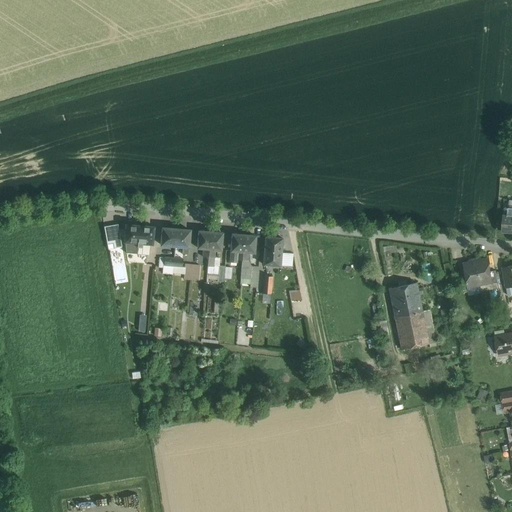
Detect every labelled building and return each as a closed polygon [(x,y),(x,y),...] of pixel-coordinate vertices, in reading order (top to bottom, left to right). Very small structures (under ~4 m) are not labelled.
[(511,208),(508,208),(508,216),(504,215),(503,232),(511,232),(511,208)] [(118,224),(104,226),(107,244),(113,243),(114,248),(122,247),(118,224)] [(140,226),(126,225),(125,242),(126,253),(137,254),(138,253),(139,243),(140,226)] [(154,227),(140,226),(139,243),(152,244),(154,227)] [(177,229),(163,228),(161,245),(169,246),(175,246),(177,229)] [(190,230),(177,229),(175,246),(183,247),(182,254),(187,254),(188,247),(189,247),(190,230)] [(211,232),(199,231),(198,248),(203,248),(209,249),(211,232)] [(222,233),(211,232),(209,249),(209,257),(208,257),(208,266),(214,266),(215,249),(221,250),(222,233)] [(244,235),(232,234),(231,251),(243,252),(244,235)] [(256,236),(244,235),(243,252),(249,252),(254,253),(256,236)] [(283,238),(266,237),(264,251),(281,252),(283,238)] [(243,252),(231,251),(230,261),(237,262),(237,260),(242,260),(243,252)] [(281,252),(264,251),(263,265),(280,266),(281,252)] [(168,257),(165,257),(164,265),(173,266),(174,258),(168,257)] [(174,258),(173,266),(182,267),(183,259),(174,258)] [(488,259),(475,262),(480,285),(491,283),(492,283),(490,272),(488,259)] [(248,260),(242,260),(240,283),(250,284),(251,266),(248,260)] [(475,262),(463,264),(465,276),(467,287),(468,287),(480,285),(475,262)] [(423,280),(431,280),(431,263),(423,263),(423,280)] [(185,264),(185,267),(184,274),(184,279),(190,279),(192,264),(185,264)] [(200,265),(192,264),(190,279),(198,280),(200,265)] [(230,278),(231,266),(221,265),(220,277),(230,278)] [(214,266),(208,266),(207,273),(218,274),(219,266),(214,266)] [(258,267),(251,266),(250,284),(250,286),(256,287),(258,267)] [(511,266),(503,268),(507,288),(511,286),(511,266)] [(492,285),(498,284),(496,271),(490,272),(492,283),(491,283),(492,285)] [(272,276),(264,276),(264,285),(272,285),(272,276)] [(465,276),(459,277),(462,290),(468,289),(468,287),(467,287),(465,276)] [(416,283),(389,288),(395,317),(422,311),(416,283)] [(501,297),(498,284),(492,285),(491,283),(480,285),(481,291),(489,289),(491,299),(501,297)] [(272,285),(264,285),(263,294),(271,294),(272,285)] [(299,290),(289,291),(290,299),(301,300),(299,290)] [(395,317),(401,349),(429,344),(422,311),(395,317)] [(137,330),(144,330),(145,313),(138,313),(137,330)] [(511,333),(495,337),(498,352),(507,351),(510,353),(511,352),(511,333)] [(511,391),(501,394),(503,403),(511,401),(511,391)] [(511,401),(503,403),(505,414),(511,412),(511,411),(511,401)]
